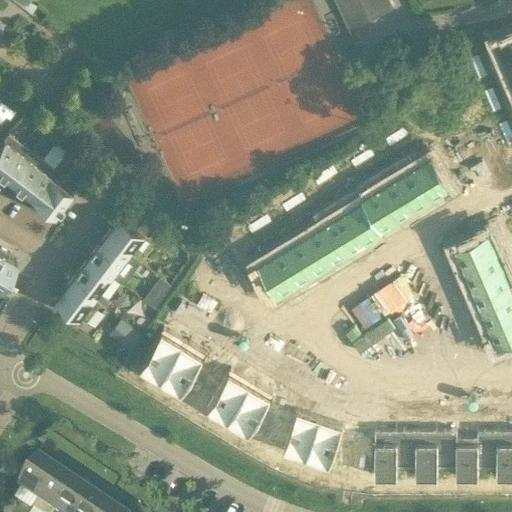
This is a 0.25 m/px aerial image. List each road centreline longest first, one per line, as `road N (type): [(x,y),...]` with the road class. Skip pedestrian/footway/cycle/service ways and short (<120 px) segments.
road 1 (residential): [(277,511),(28,372)]
road 2 (residential): [(285,325),(370,379),(511,378)]
road 3 (residential): [(490,203),(285,325)]
road 4 (residential): [(427,58),(490,203)]
